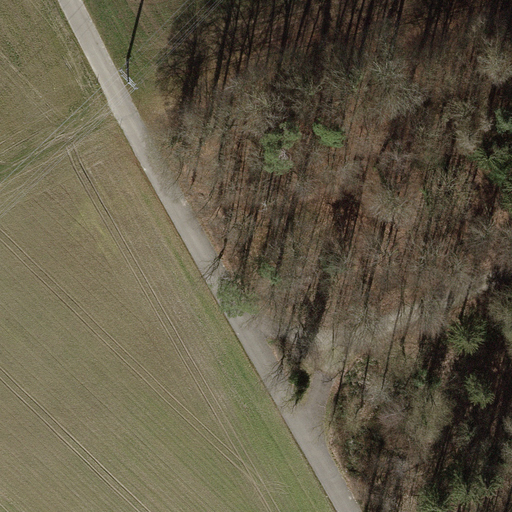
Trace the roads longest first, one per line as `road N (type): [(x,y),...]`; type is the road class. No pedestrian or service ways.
road 1 (unclassified): [(71,0),(350,511)]
road 2 (track): [(245,325),(307,338),(380,330),(511,271)]
